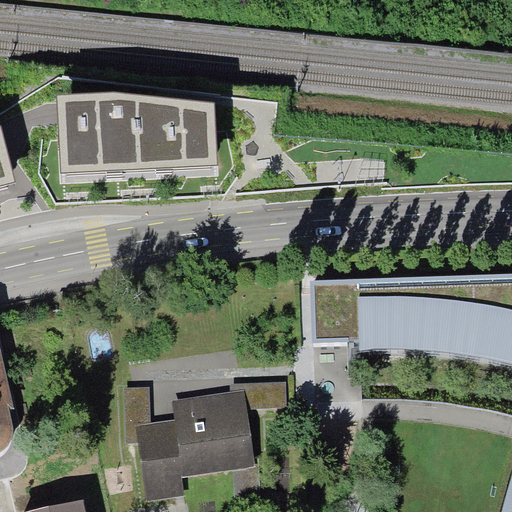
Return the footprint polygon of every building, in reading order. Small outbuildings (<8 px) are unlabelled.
[(79,110),(62,110),(65,179),(216,172),(212,118),(115,108),(79,110)] [(0,140),(0,191),(14,188),(0,140)] [(511,279),(309,286),(312,341),(358,338),(359,352),(448,351),(495,359),(511,362),(511,279)] [(0,454),(0,455),(6,450),(11,445),(14,437),(13,429),(12,421),(10,411),(14,409),(0,346),(0,454)] [(138,447),(145,502),(185,498),(182,478),(256,466),(249,411),(288,411),(286,382),(229,386),(230,393),(174,401),(176,423),(151,426),(149,388),(124,390),(126,446),(138,447)] [(511,511),(511,483),(503,511),(511,511)] [(47,511),(87,511),(85,503),(47,511)]
